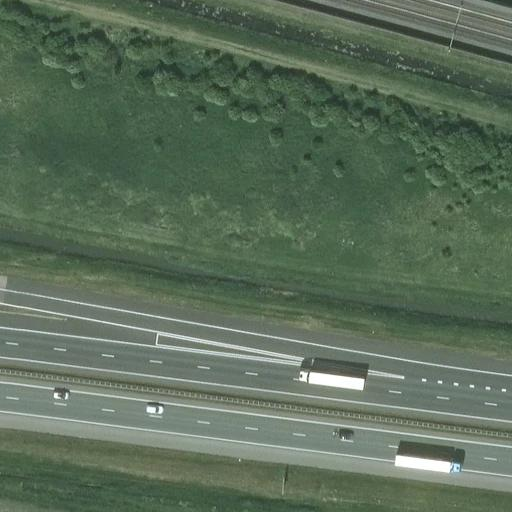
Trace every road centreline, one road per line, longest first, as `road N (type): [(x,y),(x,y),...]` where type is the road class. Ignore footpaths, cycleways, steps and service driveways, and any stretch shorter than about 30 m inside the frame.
road 1 (motorway): [(0,398),(511,463)]
road 2 (track): [(511,125),(43,0)]
road 3 (motorway): [(410,395),(0,300)]
road 4 (motorway): [(410,395),(0,343)]
